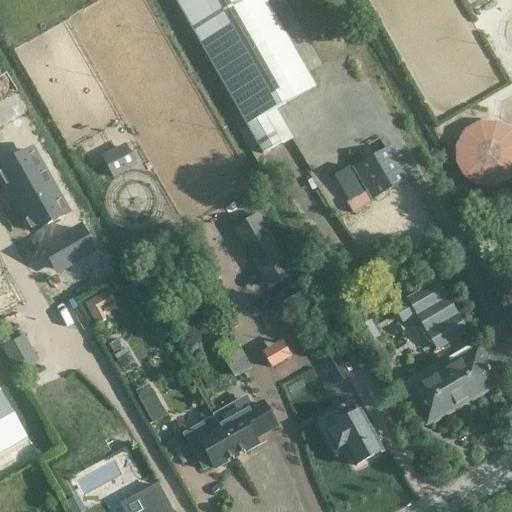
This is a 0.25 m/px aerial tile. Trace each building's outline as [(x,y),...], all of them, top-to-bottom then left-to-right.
[(173,0),(246,126),(262,154),(280,142),(282,145),(292,139),(275,109),(315,86),(266,0),(173,0)] [(511,174),(511,131),(503,112),(450,139),(477,192),(511,174)] [(32,140),(0,158),(37,222),(68,204),(32,140)] [(126,144),(101,156),(112,179),(137,167),(126,144)] [(371,200),(403,182),(385,150),(353,168),(371,200)] [(293,275),(258,215),(236,228),(270,288),(293,275)] [(89,224),(51,246),(63,267),(101,245),(89,224)] [(405,299),(405,301),(436,351),(467,332),(437,281),(405,299)] [(108,291),(85,304),(96,326),(106,320),(101,310),(101,308),(114,301),(108,291)] [(371,320),(359,327),(368,344),(380,337),(371,320)] [(16,368),(38,356),(25,333),(3,345),(16,368)] [(218,349),(217,349),(224,362),(234,378),(242,374),(251,369),(234,339),(221,347),(218,349)] [(117,340),(108,345),(116,360),(129,353),(127,349),(123,351),(117,340)] [(283,342),(263,353),(271,368),(291,357),(283,342)] [(475,347),(406,388),(426,425),(496,384),(475,347)] [(334,355),(323,361),(335,383),(347,376),(334,355)] [(156,426),(173,416),(164,401),(162,403),(156,392),(161,390),(156,381),(137,393),(141,399),(140,400),(156,426)] [(0,392),(0,454),(27,440),(0,392)] [(254,438),(275,426),(263,404),(251,411),(245,400),(214,418),(220,428),(235,456),(257,444),(254,438)] [(352,400),(318,419),(337,453),(345,448),(356,466),(381,452),(377,446),(383,442),(373,425),(368,428),(352,400)] [(199,440),(198,441),(214,469),(235,456),(220,428),(213,432),(207,422),(193,430),(199,440)] [(170,511),(157,486),(138,496),(146,511),(170,511)]
